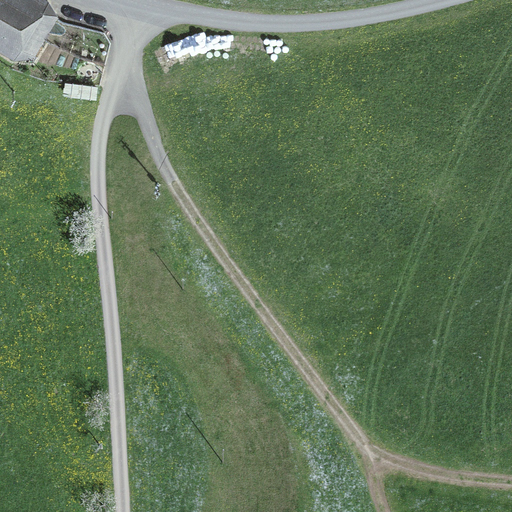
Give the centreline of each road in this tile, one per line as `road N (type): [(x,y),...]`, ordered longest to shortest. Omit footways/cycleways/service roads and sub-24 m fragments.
road 1 (track): [(121,57),(151,138),(193,214),(371,448),(424,472),(511,483)]
road 2 (unclassified): [(435,0),(305,21),(129,0)]
